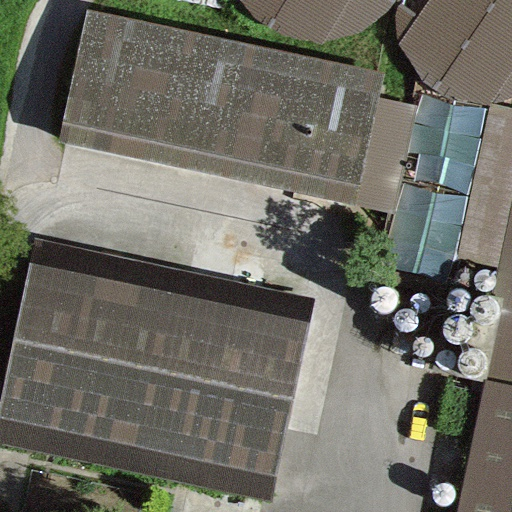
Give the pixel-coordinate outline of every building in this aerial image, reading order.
[(260,0),(326,40),(350,0),(260,0)] [(422,0),(422,35),(450,36),(450,59),(497,60),(497,0),(422,0)] [(398,82),(101,19),(77,131),(374,194),(398,82)] [(511,511),(511,114),(499,112),(467,268),(511,277),(511,362),(481,511),(511,511)] [(317,305),(54,252),(16,438),(279,492),(317,305)]
